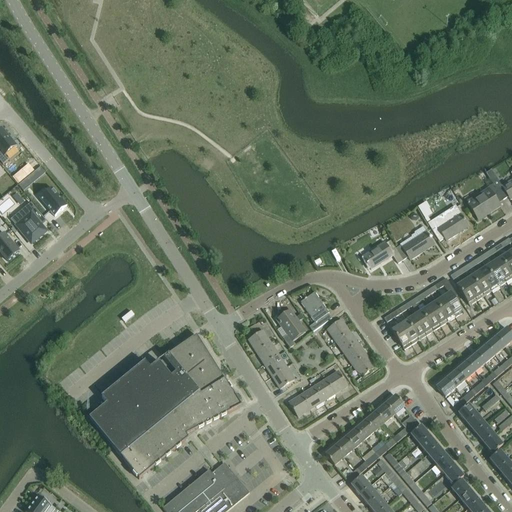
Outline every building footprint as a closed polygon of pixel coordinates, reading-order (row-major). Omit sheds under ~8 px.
[(1,129),(0,129),(0,161),(3,165),(8,160),(4,156),(16,146),(1,129)] [(34,182),(29,177),(19,185),(23,191),(34,182)] [(511,180),(502,187),(497,179),(491,183),(493,185),(492,185),(498,194),(503,201),(508,197),(510,200),(511,199),(511,180)] [(488,215),(500,207),(498,204),(503,201),(498,194),(492,185),(465,203),(469,208),(478,221),(478,220),(487,214),(488,215)] [(40,197),(39,199),(50,211),(54,217),(65,208),(67,207),(63,202),(51,188),(40,197)] [(29,213),(15,225),(31,244),(46,232),(40,225),(45,221),(30,204),(25,209),(29,213)] [(455,207),(428,224),(439,242),(444,239),(446,242),(458,234),(458,233),(467,227),(467,228),(468,228),(455,207)] [(400,246),(395,249),(403,261),(408,258),(410,261),(423,252),(433,245),(433,246),(434,246),(429,237),(426,233),(402,248),(400,246)] [(5,235),(0,238),(0,253),(7,262),(19,252),(5,235)] [(503,242),(506,247),(511,243),(511,244),(511,238),(509,240),(508,239),(503,242)] [(397,264),(403,261),(395,249),(390,241),(385,244),(384,243),(370,252),(362,257),(366,263),(365,263),(366,265),(367,265),(371,270),(380,264),(392,257),(397,264)] [(511,276),(511,260),(508,254),(500,259),(511,276)] [(506,283),(511,278),(511,276),(500,259),(493,263),(506,283)] [(498,288),(506,283),(493,263),(486,268),(492,278),(498,288)] [(491,293),(498,288),(492,278),(486,268),(478,273),(483,281),(491,293)] [(484,297),(491,293),(483,281),(478,273),(471,278),(484,297)] [(476,302),(484,297),(471,278),(464,282),(476,302)] [(437,285),(440,289),(444,287),(447,292),(452,289),(446,279),(437,285)] [(469,307),(476,302),(464,282),(457,287),(469,307)] [(319,300),(314,293),(306,299),(305,298),(304,299),(304,300),(301,303),(315,323),(309,327),(312,333),(331,319),(328,314),(320,302),(319,303),(317,301),(319,300)] [(455,318),(462,313),(450,293),(442,298),(443,300),(453,316),(455,318)] [(448,323),(455,318),(453,316),(443,300),(442,298),(435,303),(448,323)] [(440,327),(448,323),(435,303),(428,307),(440,327)] [(433,332),(440,327),(428,307),(420,312),(433,332)] [(289,311),(276,320),(287,335),(282,339),(290,349),(295,345),(292,342),(305,333),(298,324),(303,320),(299,314),(294,318),(289,311)] [(131,312),(121,319),(124,323),(134,316),(131,312)] [(426,337),(433,332),(420,312),(413,317),(426,337)] [(418,342),(426,337),(413,317),(406,322),(418,342)] [(335,343),(349,333),(341,321),(327,331),(335,343)] [(411,346),(418,342),(406,322),(399,326),(409,344),(411,346)] [(404,351),(411,346),(409,344),(399,326),(391,331),(404,351)] [(505,348),(507,346),(511,341),(511,336),(506,329),(496,337),(505,348)] [(256,353),(270,344),(263,331),(248,341),(256,353)] [(344,354),(358,344),(349,333),(335,343),(344,354)] [(234,397),(196,336),(162,359),(163,360),(163,359),(175,374),(170,377),(158,363),(159,362),(158,362),(150,369),(144,363),(145,362),(144,362),(101,398),(106,404),(89,419),(113,449),(138,480),(144,475),(141,472),(171,448),(173,450),(173,451),(173,452),(188,440),(186,436),(241,407),(238,401),(240,399),(241,399),(237,394),(237,395),(234,397)] [(495,356),(505,348),(496,337),(486,346),(495,356)] [(264,365),(278,356),(270,344),(256,353),(264,365)] [(352,366),(366,356),(358,344),(344,354),(352,366)] [(485,365),(495,356),(486,346),(476,354),(485,365)] [(475,373),(485,365),(476,354),(466,363),(475,373)] [(272,378),(286,368),(278,356),(264,365),(272,378)] [(361,378),(375,368),(366,356),(352,366),(361,378)] [(502,365),(506,370),(511,364),(511,362),(509,359),(502,365)] [(465,382),(475,373),(466,363),(456,371),(465,382)] [(280,390),(294,380),(286,368),(272,378),(280,390)] [(496,378),(503,372),(499,368),(492,374),(496,378)] [(455,390),(465,382),(456,371),(446,380),(455,390)] [(335,395),(347,387),(338,372),(325,380),(335,395)] [(482,382),(486,386),(493,381),(489,376),(482,382)] [(322,402),(335,395),(325,380),(313,388),(322,402)] [(445,398),(452,392),(455,390),(446,380),(436,388),(445,398)] [(498,392),(503,388),(497,381),(492,385),(498,392)] [(483,389),(479,385),(472,390),(476,395),(483,389)] [(310,410),(322,402),(313,388),(301,396),(310,410)] [(466,403),(473,397),(469,393),(462,399),(466,403)] [(509,405),(511,402),(511,399),(508,394),(503,398),(509,405)] [(500,400),(496,395),(488,402),(492,406),(499,400),(500,400)] [(298,418),(310,410),(301,396),(288,404),(298,418)] [(394,416),(396,414),(404,407),(395,396),(385,405),(394,416)] [(459,401),(452,407),(456,412),(463,406),(459,401)] [(488,402),(481,408),(485,412),(492,406),(488,402)] [(384,424),(394,416),(385,405),(375,413),(384,424)] [(466,424),(477,415),(468,405),(458,414),(466,424)] [(498,425),(509,415),(505,411),(494,420),(498,425)] [(374,433),(384,424),(375,413),(365,422),(374,433)] [(475,434),(485,425),(477,415),(466,424),(475,434)] [(409,433),(419,425),(415,420),(408,426),(405,422),(402,425),(409,433)] [(505,421),(498,427),(502,432),(509,426),(505,421)] [(364,441),(374,433),(365,422),(355,430),(364,441)] [(483,444),(494,436),(485,425),(475,434),(483,444)] [(419,445),(429,437),(421,427),(413,433),(411,435),(419,445)] [(354,450),(364,441),(355,430),(345,439),(354,450)] [(406,436),(402,431),(395,437),(399,442),(406,436)] [(492,454),(499,448),(502,445),(494,436),(483,444),(492,454)] [(428,455),(438,447),(429,437),(419,445),(428,455)] [(344,458),(354,450),(345,439),(335,447),(344,458)] [(392,440),(385,446),(389,450),(396,444),(392,440)] [(373,452),(383,444),(380,441),(371,448),(373,452)] [(334,466),(344,458),(335,447),(325,456),(334,466)] [(436,465),(446,457),(438,447),(428,455),(436,465)] [(375,454),(379,458),(386,453),(382,448),(375,454)] [(498,470),(508,461),(500,452),(497,454),(489,460),(498,470)] [(395,461),(389,454),(384,458),(390,465),(395,461)] [(407,454),(402,458),(407,464),(412,461),(407,454)] [(365,462),(369,467),(376,461),(372,457),(365,462)] [(444,476),(454,467),(446,457),(436,465),(444,476)] [(357,459),(350,464),(354,469),(360,464),(357,459)] [(393,468),(398,475),(403,471),(402,470),(406,466),(401,461),(393,468)] [(506,480),(511,475),(511,465),(508,461),(498,470),(506,480)] [(383,463),(379,467),(380,468),(373,474),(377,478),(384,473),(385,474),(389,471),(383,463)] [(355,471),(359,475),(366,469),(362,465),(355,471)] [(226,511),(249,494),(228,469),(227,467),(226,467),(227,468),(222,472),(214,472),(211,474),(209,471),(162,509),(164,511),(197,511),(198,511),(197,511),(226,511)] [(453,485),(455,484),(463,477),(454,467),(444,476),(453,485)] [(349,484),(356,478),(348,469),(345,471),(345,470),(340,474),(349,484)] [(401,478),(407,485),(412,481),(408,477),(411,474),(409,472),(406,475),(406,474),(401,478)] [(393,484),(398,480),(392,474),(387,477),(393,484)] [(359,496),(370,487),(361,477),(358,480),(351,486),(359,496)] [(460,500),(470,491),(461,481),(454,488),(452,490),(460,500)] [(400,483),(392,490),(398,497),(406,490),(400,483)] [(415,495),(420,491),(414,484),(409,488),(415,495)] [(368,506),(378,497),(370,487),(359,496),(368,506)] [(468,510),(478,501),(470,491),(460,500),(468,510)] [(410,504),(415,501),(409,493),(404,497),(410,504)] [(423,494),(418,498),(424,505),(428,501),(423,494)] [(41,499),(38,497),(26,511),(52,511),(55,509),(48,504),(49,502),(42,497),(41,499)] [(372,511),(380,511),(386,507),(378,497),(368,506),(372,511)] [(470,511),(485,511),(487,511),(478,501),(468,510),(470,511)]
